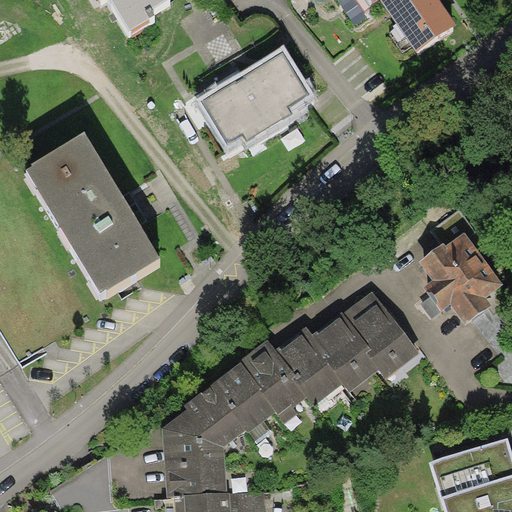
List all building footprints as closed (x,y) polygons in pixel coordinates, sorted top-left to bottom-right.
[(109,0),(129,32),(155,16),(151,10),(167,0),(109,0)] [(440,0),(381,0),(417,51),(456,24),(440,0)] [(239,73),(196,100),(225,148),(242,138),(248,148),(303,113),(299,106),(316,96),(285,45),(239,73)] [(126,202),(84,132),(31,164),(32,167),(27,170),(101,293),(160,257),(126,202)] [(431,230),(441,244),(444,242),(446,245),(464,232),(469,237),(476,232),(459,209),(431,230)] [(469,237),(464,232),(446,245),(444,242),(441,244),(419,262),(433,280),(424,288),(430,297),(442,311),(451,304),(465,324),(492,305),(486,297),(504,284),(469,237)] [(357,303),(344,313),(371,349),(367,353),(379,369),(387,379),(420,353),(372,291),(357,303)] [(432,319),(442,311),(430,297),(421,304),(432,319)] [(328,326),(314,337),(332,359),(326,364),(342,384),(349,393),(379,369),(367,353),(371,349),(344,313),(328,326)] [(314,337),(307,329),(289,343),(278,352),(296,376),(292,379),(306,397),(313,407),(342,384),(326,364),(332,359),(314,337)] [(278,352),(267,339),(254,349),(240,361),(241,362),(263,391),(261,393),(276,411),(286,424),(298,414),(293,408),(306,397),(292,379),(296,376),(278,352)] [(226,374),(211,385),(247,431),(248,433),(276,411),(261,393),(263,391),(241,362),(226,374)] [(247,431),(211,385),(192,399),(184,405),(187,409),(162,429),(225,447),(247,431)] [(225,447),(162,429),(164,452),(167,498),(175,498),(174,496),(227,492),(225,447)] [(511,511),(511,452),(508,439),(429,463),(444,511),(511,511)] [(231,511),(230,494),(230,492),(227,492),(174,496),(175,498),(175,511),(231,511)] [(265,511),(265,493),(230,494),(231,511),(265,511)]
